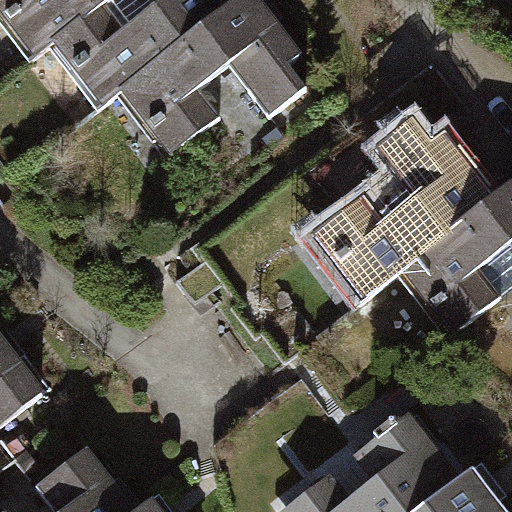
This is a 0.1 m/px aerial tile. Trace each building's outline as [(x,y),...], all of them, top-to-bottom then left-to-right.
[(0,0),(0,15),(35,61),(57,43),(114,0),(0,0)] [(114,0),(57,43),(102,100),(114,91),(231,0),(114,0)] [(231,0),(114,91),(169,161),(222,120),(196,87),(236,57),(277,110),(308,86),(290,63),(308,49),(269,0),(231,0)] [(305,237),(363,309),(398,279),(501,195),(452,134),(442,142),(417,112),(378,144),(365,129),(311,172),(341,208),(305,237)] [(398,279),(448,341),(511,289),(511,186),(501,195),(398,279)] [(0,425),(42,392),(0,338),(0,425)] [(335,486),(299,511),(428,511),(469,482),(418,415),(371,451),(363,439),(323,470),(335,486)] [(0,511),(134,511),(136,511),(83,445),(49,473),(34,454),(0,482),(0,511)] [(511,511),(511,504),(483,467),(469,482),(428,511),(511,511)] [(136,511),(134,511),(171,511),(158,494),(136,511)]
